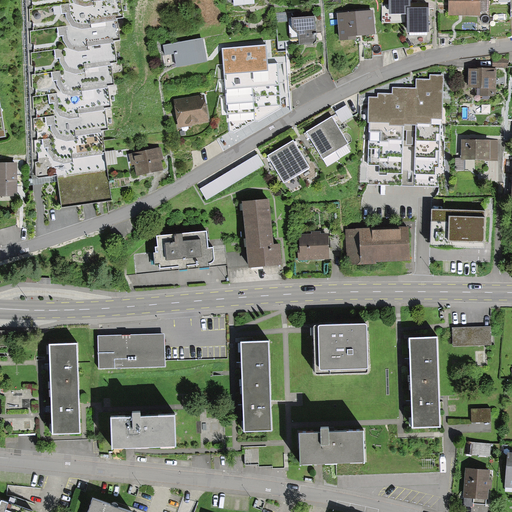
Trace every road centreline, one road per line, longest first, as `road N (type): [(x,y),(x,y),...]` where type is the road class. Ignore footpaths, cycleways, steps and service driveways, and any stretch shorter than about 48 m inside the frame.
road 1 (residential): [(511,44),(459,49),(368,78),(157,198),(0,252)]
road 2 (secondary): [(511,293),(304,292),(0,308)]
road 3 (residential): [(383,511),(241,483),(0,460)]
